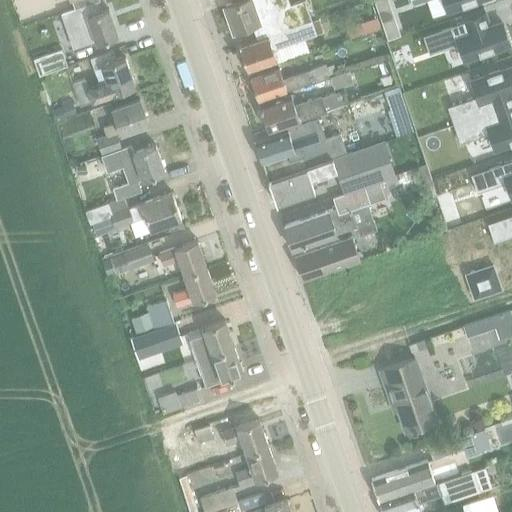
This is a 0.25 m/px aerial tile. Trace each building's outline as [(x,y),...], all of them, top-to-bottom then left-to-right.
[(71,0),(75,10),(99,0),(71,0)] [(271,36),(295,27),(290,15),(286,16),(280,0),(281,0),(243,0),(225,7),(233,30),(241,28),(243,32),(267,24),(271,36)] [(410,0),(412,5),(426,0),(443,0),(447,12),(481,0),(410,0)] [(96,44),(98,43),(117,36),(108,9),(53,28),(60,46),(75,41),(74,36),(91,30),(96,44)] [(464,21),(423,36),(429,54),(458,44),(464,61),(510,45),(502,21),(490,25),(486,13),(464,21)] [(273,50),(297,42),(317,35),(317,34),(322,32),(318,19),(295,27),(271,36),(239,47),(247,71),(276,61),(273,50)] [(376,20),(347,29),(350,38),(379,29),(376,20)] [(395,22),(383,26),(388,39),(400,35),(395,22)] [(79,105),(116,92),(134,86),(124,56),(116,59),(112,49),(89,57),(93,69),(98,84),(88,87),(85,80),(72,84),(79,105)] [(61,50),(34,59),(39,75),(66,66),(61,50)] [(258,102),(277,95),(329,78),(324,65),(282,80),(279,69),(250,79),(258,102)] [(477,97),(447,107),(454,125),(511,104),(511,65),(471,80),(477,97)] [(329,78),(333,90),(354,82),(350,71),(329,78)] [(400,87),(388,91),(394,109),(405,105),(400,87)] [(291,97),(279,101),(260,107),(268,131),(338,107),(347,104),(342,90),(294,107),(291,97)] [(72,100),(61,104),(62,106),(65,113),(66,117),(76,114),(72,100)] [(119,133),(128,130),(147,123),(139,100),(111,109),(116,122),(103,126),(106,135),(96,138),(102,153),(119,147),(114,133),(119,132),(119,133)] [(511,104),(454,125),(460,143),(489,133),(495,150),(511,144),(511,104)] [(287,132),(254,143),(275,205),(315,191),(311,180),(337,171),(332,157),(347,152),(340,133),(326,137),(319,117),(286,128),(287,132)] [(377,144),(353,152),(364,185),(395,175),(390,158),(382,160),(377,144)] [(130,147),(102,157),(107,173),(123,167),(129,183),(138,180),(141,179),(142,181),(146,180),(165,173),(155,145),(132,153),(130,147)] [(511,159),(471,174),(477,192),(506,182),(511,198),(511,159)] [(437,198),(426,165),(419,168),(431,200),(437,198)] [(129,183),(113,189),(117,200),(142,191),(138,180),(129,183)] [(332,209),(302,219),(283,226),(291,250),(356,227),(372,222),(374,221),(368,204),(371,203),(365,187),(334,198),(339,214),(334,216),(332,209)] [(149,230),(162,226),(181,220),(171,193),(111,213),(108,203),(85,211),(90,224),(111,217),(114,227),(145,217),(149,230)] [(511,215),(488,223),(494,242),(511,235),(511,215)] [(356,227),(355,227),(358,237),(375,231),(372,222),(356,227)] [(294,256),(302,279),(303,279),(302,278),(320,272),(321,272),(359,259),(351,237),(294,256)] [(178,260),(183,274),(206,266),(197,239),(159,253),(163,265),(178,260)] [(111,258),(116,274),(154,261),(149,245),(111,258)] [(493,265),(467,274),(476,298),(501,289),(493,265)] [(177,307),(197,300),(216,294),(206,266),(183,274),(188,289),(173,294),(177,307)] [(147,306),(149,312),(132,318),(136,333),(173,321),(166,300),(147,306)] [(511,313),(511,310),(463,327),(467,338),(511,322),(511,313)] [(191,346),(196,360),(234,347),(225,320),(187,334),(191,346)] [(173,325),(158,330),(164,349),(179,344),(173,325)] [(422,341),(408,345),(411,352),(425,347),(422,341)] [(206,387),(224,381),(243,374),(234,347),(196,360),(201,375),(206,387)] [(405,432),(424,425),(436,421),(414,358),(380,370),(391,403),(395,402),(405,432)] [(177,395),(181,407),(200,401),(196,388),(177,395)] [(176,391),(158,398),(163,413),(181,407),(177,395),(176,391)] [(246,455),(268,447),(259,420),(221,433),(225,445),(241,440),(246,455)] [(200,448),(198,444),(214,438),(209,426),(184,435),(190,451),(200,448)] [(432,459),(464,448),(467,457),(479,453),(472,432),(428,447),(432,459)] [(278,474),(268,447),(246,455),(251,469),(235,474),(240,487),(278,474)] [(371,480),(378,501),(434,481),(427,460),(371,480)] [(397,496),(379,503),(381,511),(414,511),(420,510),(418,504),(441,496),(444,503),(459,498),(491,487),(484,468),(438,484),(437,482),(397,496)] [(179,477),(190,511),(198,509),(187,475),(179,477)] [(200,499),(203,511),(212,511),(237,504),(239,511),(241,511),(265,504),(262,495),(237,503),(233,488),(200,499)] [(290,511),(287,500),(252,511),(290,511)]
